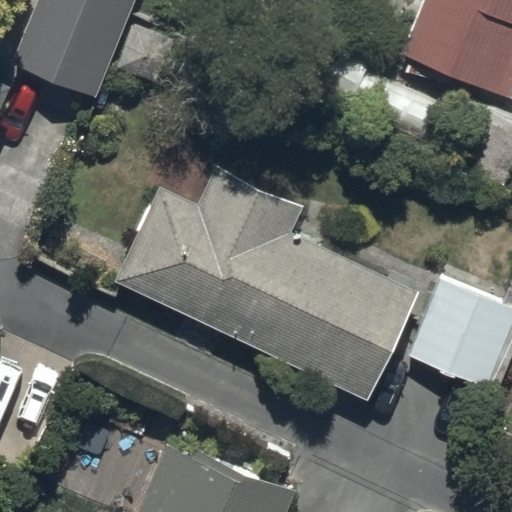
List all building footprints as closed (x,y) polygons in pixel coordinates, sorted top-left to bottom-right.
[(36,0),(14,56),(95,89),(131,0),(36,0)] [(511,90),(511,0),(423,0),(403,49),(511,92),(511,90)] [(464,101),(315,27),(298,18),(273,68),(497,179),(511,148),(511,112),(469,92),(464,101)] [(0,95),(10,75),(0,70),(0,95)] [(116,275),(366,394),(417,286),(291,226),(303,201),(215,160),(197,198),(161,181),(116,275)] [(511,302),(441,274),(410,349),(487,380),(511,317),(511,302)] [(286,511),(295,491),(206,455),(203,462),(166,447),(139,511),(286,511)]
